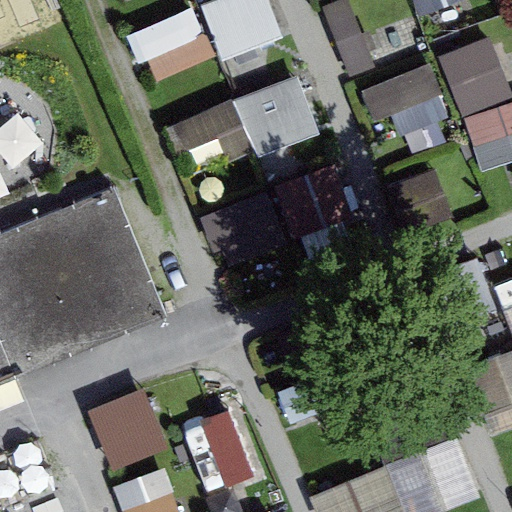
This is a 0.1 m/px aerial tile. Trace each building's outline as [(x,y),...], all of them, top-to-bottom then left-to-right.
[(210,0),(228,77),(289,64),(274,0),(210,0)] [(354,70),(379,58),(353,0),(331,0),(324,3),(354,70)] [(415,0),(417,13),(473,4),(472,0),(415,0)] [(155,75),(212,57),(197,5),(139,22),(155,75)] [(441,52),(488,171),(511,161),(511,54),(502,28),(441,52)] [(374,79),(392,134),(452,115),(434,60),(374,79)] [(223,134),(235,164),(324,128),(301,71),(176,122),(187,149),(223,134)] [(389,176),(406,227),(455,210),(438,159),(389,176)] [(281,175),(293,231),(353,218),(342,162),(281,175)] [(128,195),(0,244),(0,389),(178,320),(128,195)] [(272,197),(230,199),(232,242),(274,239),(272,197)] [(486,409),(511,401),(511,255),(494,261),(511,323),(511,348),(472,360),(486,409)] [(487,257),(454,264),(465,314),(498,306),(487,257)] [(110,466),(169,455),(157,388),(97,399),(110,466)] [(465,445),(314,487),(320,511),(420,511),(479,496),(465,445)] [(185,511),(168,465),(117,484),(127,511),(185,511)]
